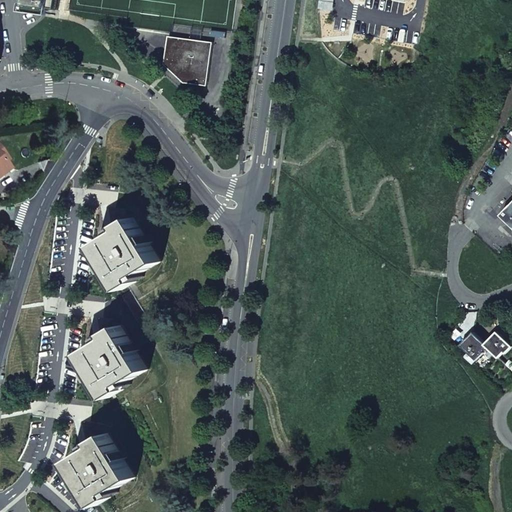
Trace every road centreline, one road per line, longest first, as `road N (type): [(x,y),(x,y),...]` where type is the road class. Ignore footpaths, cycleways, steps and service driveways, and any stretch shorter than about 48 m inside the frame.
road 1 (residential): [(0,501),(35,478),(47,455),(79,190)]
road 2 (tertiary): [(234,511),(246,229)]
road 3 (tertiary): [(246,229),(283,0)]
road 4 (residential): [(114,91),(148,112),(246,229)]
road 5 (residential): [(34,214),(114,91)]
road 6 (residential): [(0,333),(34,214)]
